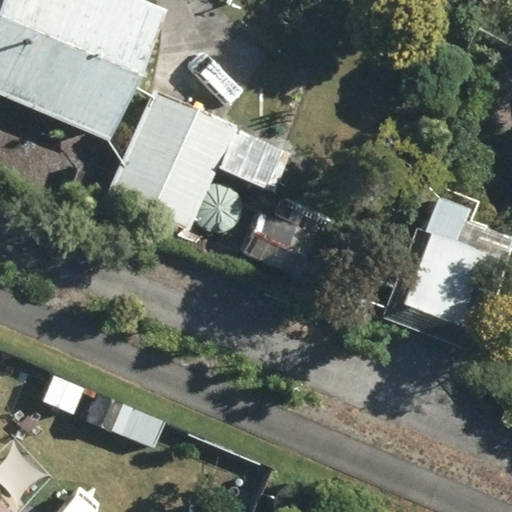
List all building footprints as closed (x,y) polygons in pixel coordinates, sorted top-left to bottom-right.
[(0,0),(0,97),(94,136),(147,5),(135,0),(0,0)] [(94,195),(178,230),(209,157),(262,179),(274,149),(222,127),(224,123),(139,87),(94,195)] [(210,180),(187,227),(220,243),(243,195),(210,180)] [(249,210),(232,248),(305,281),(322,243),(249,210)] [(424,232),(399,301),(451,320),(477,251),(424,232)] [(122,426),(102,450),(124,468),(144,444),(122,426)]
